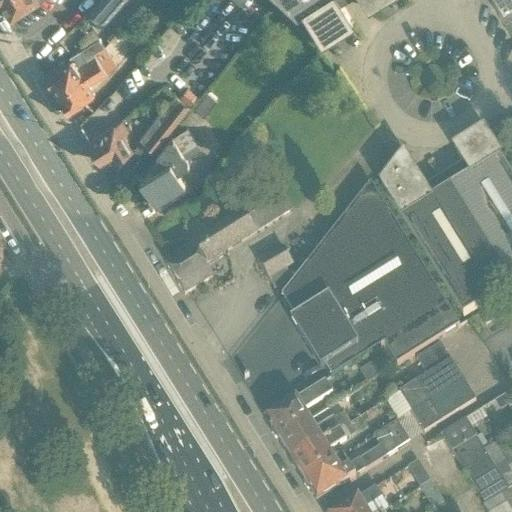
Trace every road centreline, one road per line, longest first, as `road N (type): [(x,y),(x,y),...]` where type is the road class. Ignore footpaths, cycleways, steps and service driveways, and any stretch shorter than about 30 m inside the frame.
road 1 (residential): [(296,511),(0,35)]
road 2 (primary): [(265,511),(0,87)]
road 3 (unclassified): [(441,22),(412,26),(381,58),(382,101),(416,132),(453,132),(470,122),(490,87),(487,57),(454,25)]
road 4 (primary): [(91,295),(207,511)]
road 5 (primary): [(0,154),(91,295)]
road 6 (unclassified): [(0,206),(34,263),(91,295)]
